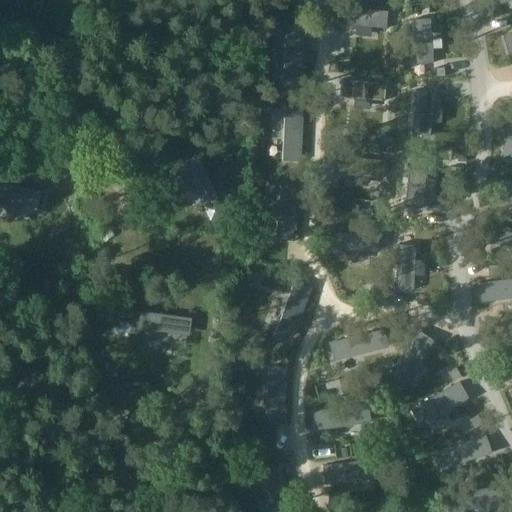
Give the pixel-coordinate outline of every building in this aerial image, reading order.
[(346,10),(345,28),(389,30),(390,12),(346,10)] [(430,13),(412,15),(417,59),(435,57),(430,13)] [(288,25),(284,82),(304,83),(307,26),(288,25)] [(345,77),(345,95),(389,97),(390,79),(345,77)] [(432,89),(414,89),(412,132),(430,133),(432,89)] [(286,102),(284,159),(304,159),(306,103),(286,102)] [(511,126),(501,156),(511,159),(511,126)] [(340,156),(339,174),(383,176),(384,158),(340,156)] [(429,158),(411,157),(409,201),(427,202),(429,158)] [(511,177),(497,175),(494,194),(511,197),(511,177)] [(220,190),(220,177),(202,177),(202,184),(175,184),(175,196),(215,196),(215,190),(220,190)] [(0,197),(38,206),(42,189),(0,179),(0,197)] [(280,181),(278,238),(298,239),(300,182),(280,181)] [(511,226),(490,222),(487,241),(511,246),(511,226)] [(335,230),(334,248),(378,250),(379,232),(335,230)] [(418,245),(400,244),(398,288),(416,289),(418,245)] [(511,276),(481,280),(483,300),(511,296),(511,276)] [(295,279),(277,333),(296,339),(314,285),(295,279)] [(180,334),(182,319),(139,313),(137,327),(180,334)] [(385,326),(330,339),(335,358),(390,345),(385,326)] [(420,327),(388,375),(405,386),(436,338),(420,327)] [(511,335),(495,347),(507,363),(511,359),(511,335)] [(269,362),(267,419),(287,420),(289,363),(269,362)] [(461,378),(412,407),(422,424),(471,396),(461,378)] [(370,403),(313,410),(316,429),(372,422),(370,403)] [(488,435),(434,453),(441,472),(494,453),(488,435)] [(379,457),(323,464),(325,484),(382,477),(379,457)] [(299,511),(282,466),(263,474),(278,511),(299,511)] [(504,485),(447,492),(450,511),(506,504),(504,485)]
